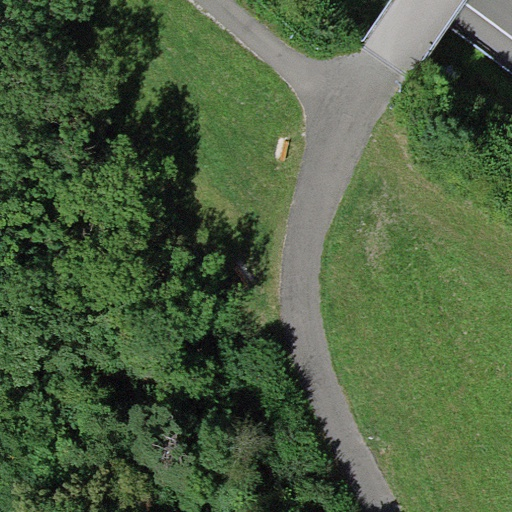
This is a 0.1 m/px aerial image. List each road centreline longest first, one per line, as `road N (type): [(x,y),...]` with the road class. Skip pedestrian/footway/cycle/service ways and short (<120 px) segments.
road 1 (track): [(382,511),(314,367),(301,315),(310,211),(356,105)]
road 2 (track): [(356,105),(430,0)]
